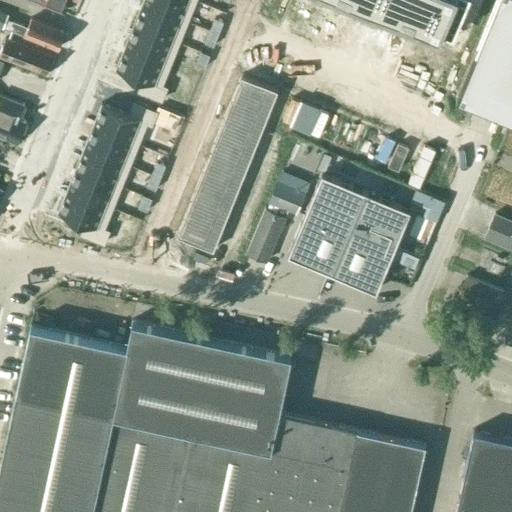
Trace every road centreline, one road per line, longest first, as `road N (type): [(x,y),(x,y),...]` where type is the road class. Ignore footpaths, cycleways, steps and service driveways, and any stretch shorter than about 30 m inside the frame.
road 1 (unclassified): [(4,258),(63,262),(404,337)]
road 2 (unclassified): [(106,0),(4,258)]
road 3 (unclassified): [(404,337),(477,152)]
